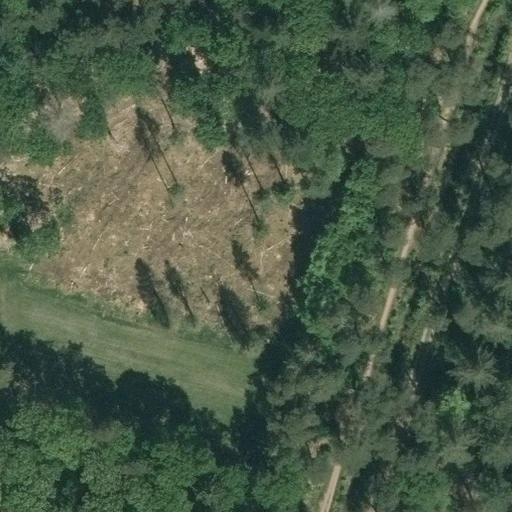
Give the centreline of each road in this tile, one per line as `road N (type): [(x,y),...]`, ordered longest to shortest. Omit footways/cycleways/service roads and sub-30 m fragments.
road 1 (track): [(372,511),(511,64)]
road 2 (track): [(0,73),(143,40),(222,0)]
